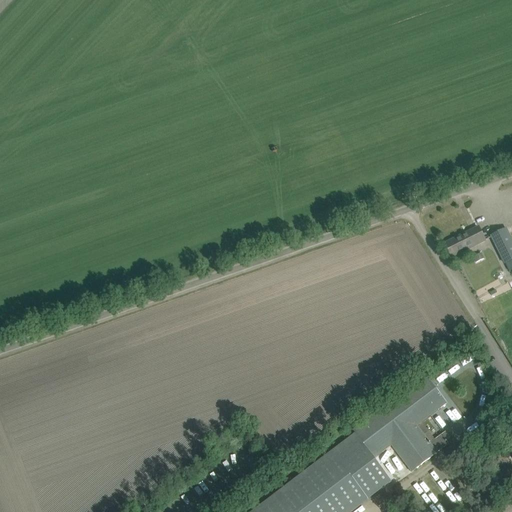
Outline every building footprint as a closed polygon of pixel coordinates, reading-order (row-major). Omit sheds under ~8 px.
[(321,197),(325,193),(319,187),(315,191),(321,197)] [(452,258),(485,241),(478,228),(445,244),(452,258)] [(504,264),(511,260),(511,240),(506,229),(491,237),(504,264)] [(476,263),(484,259),(482,253),(473,257),(476,263)] [(511,286),(506,274),(500,276),(508,292),(511,290),(511,286)] [(434,440),(421,423),(446,404),(425,376),(353,430),(355,433),(374,459),(391,446),(411,472),(447,445),(445,443),(451,439),(446,432),(434,440)] [(431,433),(436,430),(428,420),(424,424),(431,433)] [(374,459),(355,433),(250,511),(350,511),(391,481),(374,459)]
